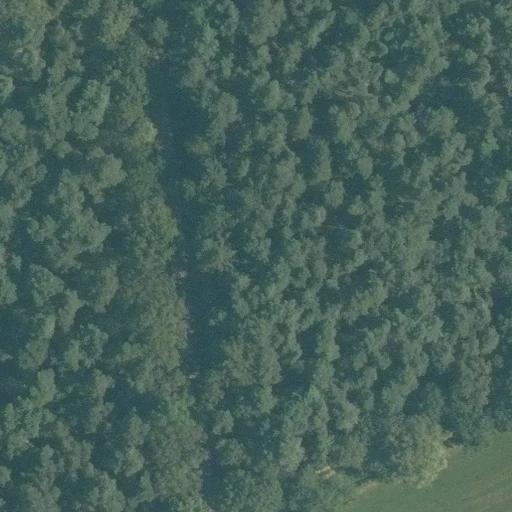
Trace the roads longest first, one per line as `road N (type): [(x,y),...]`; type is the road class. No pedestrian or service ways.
road 1 (unclassified): [(201,511),(132,0)]
road 2 (track): [(251,511),(511,385)]
